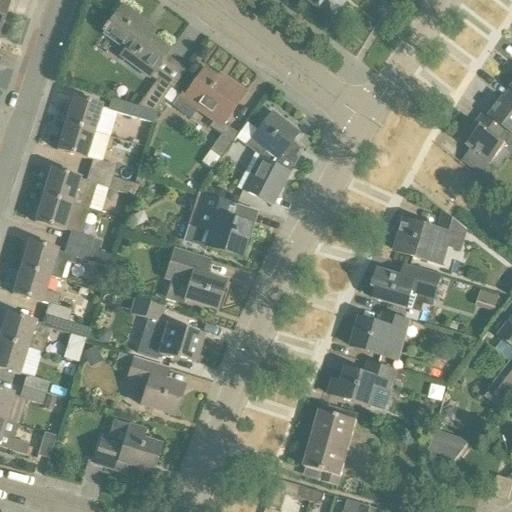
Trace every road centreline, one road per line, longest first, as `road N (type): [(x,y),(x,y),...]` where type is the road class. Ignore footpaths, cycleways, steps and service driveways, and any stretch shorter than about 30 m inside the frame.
road 1 (residential): [(187,511),(268,316),(366,119)]
road 2 (residential): [(366,119),(202,0)]
road 3 (residential): [(0,190),(64,0)]
road 4 (residential): [(366,119),(448,0)]
